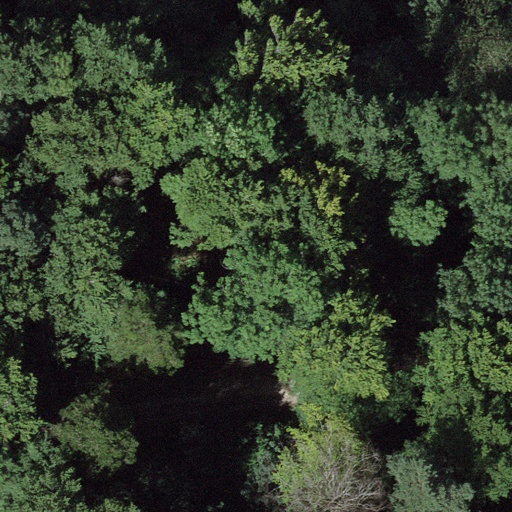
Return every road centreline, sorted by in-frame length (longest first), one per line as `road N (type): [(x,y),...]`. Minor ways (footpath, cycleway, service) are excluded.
road 1 (track): [(0,422),(511,361)]
road 2 (track): [(511,290),(313,208),(130,42)]
